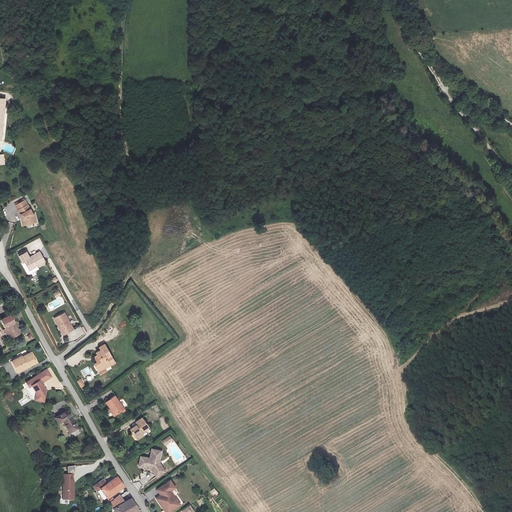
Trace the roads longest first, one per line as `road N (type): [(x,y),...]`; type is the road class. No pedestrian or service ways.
road 1 (track): [(91,332),(145,242),(120,121),(126,0)]
road 2 (unclassified): [(145,511),(0,268)]
road 3 (track): [(398,0),(409,36),(511,182)]
